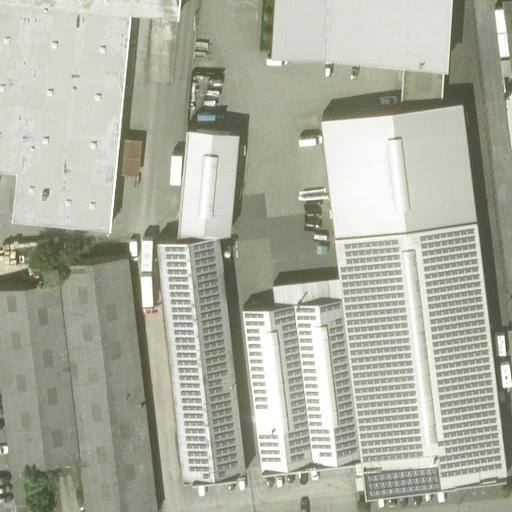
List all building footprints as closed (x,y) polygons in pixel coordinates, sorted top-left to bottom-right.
[(181,0),(0,0),(0,164),(18,166),(14,214),(112,223),(132,8),(180,12),(181,0)] [(287,0),(284,52),(404,60),(445,62),(448,0),(287,0)] [(404,60),(402,105),(443,100),(445,62),(404,60)] [(322,115),(336,233),(477,216),(463,98),(443,100),(402,105),(322,115)] [(219,230),(231,229),(240,129),(188,124),(178,234),(219,230)] [(477,216),(336,233),(344,294),(363,455),(363,456),(367,490),(441,482),(441,485),(445,488),(454,487),(456,483),(456,480),(457,480),(457,479),(507,473),(477,216)] [(178,234),(159,237),(185,476),(246,469),(219,230),(178,234)] [(129,253),(45,262),(47,279),(0,284),(0,359),(16,502),(30,500),(31,511),(133,511),(158,509),(133,292),(131,272),(129,253)] [(45,262),(0,266),(0,284),(47,279),(45,262)] [(141,271),(131,272),(133,292),(143,291),(141,271)] [(344,294),(245,305),(264,467),(363,456),(363,455),(344,294)] [(31,511),(30,500),(16,502),(17,511),(31,511)]
